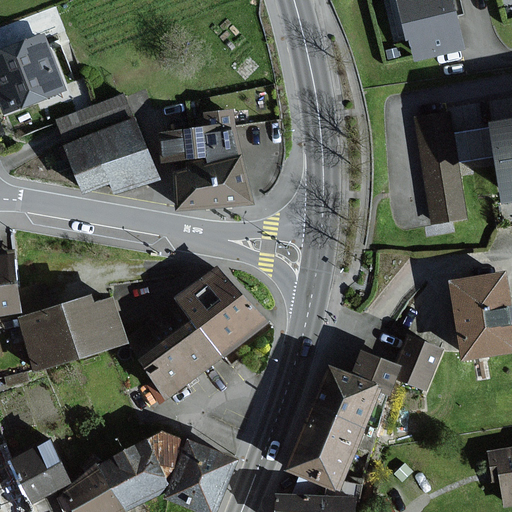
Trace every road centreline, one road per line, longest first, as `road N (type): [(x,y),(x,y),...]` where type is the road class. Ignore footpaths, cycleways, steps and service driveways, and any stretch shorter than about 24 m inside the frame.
road 1 (residential): [(319,257),(0,199)]
road 2 (primary): [(319,257),(280,413),(242,511)]
road 3 (primary): [(293,0),(322,150),(319,257)]
